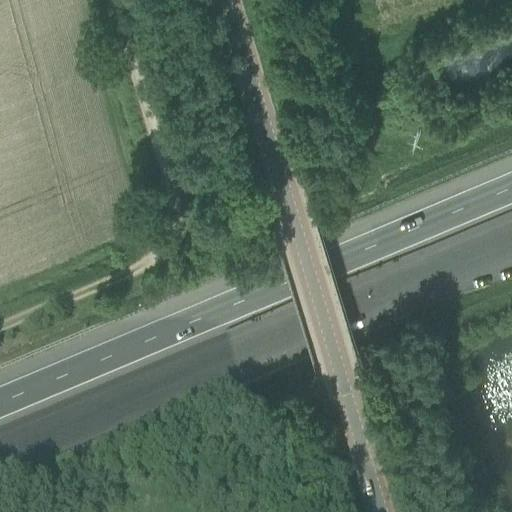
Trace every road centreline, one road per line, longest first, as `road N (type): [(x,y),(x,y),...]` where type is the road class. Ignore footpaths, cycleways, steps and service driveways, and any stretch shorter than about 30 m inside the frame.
road 1 (motorway): [(0,449),(511,234)]
road 2 (motorway): [(511,190),(0,404)]
road 3 (tertiary): [(381,511),(228,0)]
road 4 (track): [(0,326),(137,268),(172,239),(173,207)]
